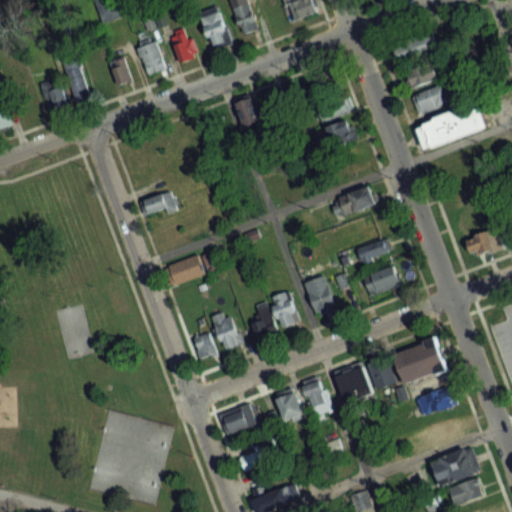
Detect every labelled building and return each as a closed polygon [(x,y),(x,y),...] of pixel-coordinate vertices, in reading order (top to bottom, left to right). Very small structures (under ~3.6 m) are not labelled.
[(282,0),(290,22),(319,13),(314,0),(282,0)] [(236,7),(242,34),(259,30),(252,3),(236,7)] [(202,18),(215,50),(234,43),(221,10),(202,18)] [(171,34),(180,62),(199,55),(190,27),(171,34)] [(166,68),(155,35),(138,41),(148,74),(166,68)] [(74,100),(90,97),(81,56),(64,60),(74,100)] [(117,84),(131,81),(127,57),(112,60),(117,84)] [(409,70),(414,88),(440,80),(435,63),(409,70)] [(92,70),(100,92),(115,87),(107,65),(92,70)] [(41,84),(49,111),(69,104),(60,78),(41,84)] [(420,114),(454,101),(447,82),(413,95),(420,114)] [(426,149),(487,129),(479,106),(418,126),(426,149)] [(317,130),(323,149),(358,137),(352,118),(317,130)] [(449,181),(483,171),(475,146),(441,155),(449,181)] [(376,204),(370,186),(337,197),(344,216),(376,204)] [(148,216),(178,207),(173,190),(143,200),(148,216)] [(497,206),(462,215),(473,255),(507,246),(497,206)] [(362,261),(393,252),(388,238),(358,247),(362,261)] [(176,283),(221,267),(214,249),(169,265),(176,283)] [(401,287),(396,266),(365,274),(370,295),(401,287)] [(317,315),(336,309),(327,274),(307,280),(317,315)] [(253,306),(265,336),(282,329),(281,328),(301,320),(289,291),(270,298),(270,299),(253,306)] [(244,342),(230,311),(212,319),(226,350),(244,342)] [(195,336),(201,360),(218,355),(211,331),(195,336)] [(405,383),(447,371),(438,340),(396,353),(405,383)] [(345,401),(373,391),(363,362),(335,371),(345,401)] [(313,416),(332,410),(321,378),(303,384),(313,416)] [(454,385),(419,396),(425,414),(460,403),(454,385)] [(277,396),(286,421),(305,414),(295,389),(277,396)] [(258,424),(251,405),(225,416),(232,434),(258,424)] [(429,424),(437,442),(466,429),(458,411),(429,424)] [(278,455),(268,440),(240,460),(249,474),(278,455)] [(433,459),(441,485),(481,472),(473,446),(433,459)] [(450,486),(456,506),(486,497),(480,477),(450,486)] [(270,511),(270,508),(301,499),(297,484),(254,496),(258,511),(254,511),(270,511)]
